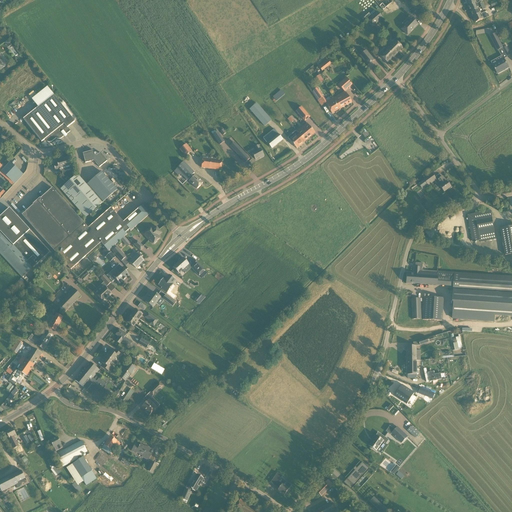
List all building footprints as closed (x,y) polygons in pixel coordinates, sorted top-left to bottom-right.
[(391,0),(373,0),(383,10),(393,2),(391,0)] [(475,0),(465,0),(476,23),(484,19),(475,0)] [(367,20),(373,26),(382,19),(377,12),(367,20)] [(405,25),(401,29),(407,35),(413,30),(413,29),(417,24),(412,19),(405,26),(405,25)] [(503,48),(496,34),(490,36),(498,51),(503,48)] [(380,56),(387,63),(402,48),(395,41),(380,56)] [(15,55),(18,53),(13,46),(10,49),(15,55)] [(506,47),(502,49),(507,57),(510,55),(506,47)] [(359,56),(368,66),(374,61),(366,51),(359,56)] [(509,68),(504,59),(498,63),(496,59),(491,62),(497,73),(503,70),(504,71),(509,68)] [(338,85),(341,88),(344,92),(352,84),(346,78),(338,85)] [(49,142),(50,142),(51,142),(56,138),(57,138),(57,139),(58,139),(59,139),(60,139),(61,139),(61,138),(70,132),(67,128),(75,122),(47,87),(32,99),(38,107),(23,119),(41,142),(45,139),(47,141),(47,142),(48,142),(49,142)] [(317,88),(313,91),(319,100),(323,97),(317,88)] [(282,90),(273,96),(276,101),(285,94),(282,90)] [(330,104),(327,106),(331,114),(352,102),(347,94),(346,95),(345,93),(340,96),(339,95),(333,99),(331,99),(329,101),(330,104)] [(250,110),(264,126),(271,120),(257,104),(250,110)] [(301,107),(296,111),(301,117),(306,113),(301,107)] [(298,134),(290,141),(296,149),(315,133),(309,126),(304,130),(302,128),(297,132),(298,133),(298,134)] [(213,135),(220,145),(224,142),(217,132),(213,135)] [(274,137),(267,142),(272,149),(279,143),(283,140),(277,134),(274,137)] [(179,149),(185,156),(192,151),(186,144),(179,149)] [(252,153),(253,155),(255,160),(259,158),(259,159),(264,156),(258,145),(254,147),(256,151),(252,153)] [(249,159),(239,147),(234,151),(245,163),(249,159)] [(83,153),(85,163),(92,161),(94,162),(99,168),(107,161),(100,153),(98,154),(97,153),(95,152),(94,153),(93,151),(83,153)] [(201,168),(221,171),(222,161),(216,160),(217,157),(210,156),(210,159),(203,158),(201,168)] [(56,161),(57,164),(53,165),(55,172),(61,171),(62,172),(71,170),(72,168),(72,166),(70,165),(67,157),(56,161)] [(184,162),(176,169),(178,172),(176,174),(178,176),(180,174),(187,181),(191,177),(195,173),(184,162)] [(0,174),(9,182),(12,186),(15,184),(13,182),(21,173),(10,163),(4,169),(0,164),(0,174)] [(101,172),(86,185),(102,203),(117,190),(101,172)] [(423,179),(428,186),(435,180),(431,174),(423,179)] [(102,203),(86,185),(77,175),(60,189),(85,218),(102,203)] [(189,181),(197,189),(203,183),(195,175),(189,181)] [(435,186),(437,189),(440,187),(444,192),(447,190),(448,190),(452,188),(449,184),(448,184),(446,182),(442,177),(436,181),(438,184),(435,186)] [(76,215),(55,192),(52,188),(22,215),(71,270),(101,243),(108,251),(127,234),(126,233),(129,230),(130,231),(150,214),(142,205),(123,222),(110,208),(89,227),(77,214),(76,215)] [(0,254),(22,278),(49,253),(28,231),(8,209),(0,215),(0,254)] [(468,215),(469,220),(473,242),(480,241),(481,242),(496,240),(491,211),(468,215)] [(511,226),(500,228),(505,256),(511,254),(511,226)] [(160,239),(157,236),(161,233),(156,227),(153,230),(152,229),(148,232),(145,234),(144,235),(149,241),(150,240),(153,244),(153,243),(154,244),(157,242),(156,241),(160,239)] [(134,244),(140,251),(143,247),(137,241),(134,244)] [(110,254),(104,247),(102,249),(104,250),(102,252),(106,257),(110,254)] [(112,251),(121,262),(126,257),(117,247),(112,251)] [(437,272),(437,286),(453,287),(451,318),(494,321),(495,315),(511,315),(511,276),(460,273),(460,264),(457,264),(457,252),(448,249),(437,249),(436,271),(437,272)] [(130,257),(132,259),(129,262),(136,268),(144,261),(141,258),(142,256),(138,252),(136,254),(134,252),(130,257)] [(177,264),(173,267),(179,274),(179,273),(180,273),(182,271),(189,264),(183,258),(179,262),(177,264)] [(194,265),(191,268),(199,276),(205,271),(197,262),(194,264),(194,265)] [(414,274),(407,273),(406,284),(437,286),(437,272),(436,271),(422,271),(422,264),(415,263),(415,267),(414,274)] [(106,276),(112,282),(115,279),(119,284),(129,276),(122,268),(116,273),(113,270),(106,276)] [(100,279),(107,286),(111,283),(105,275),(100,279)] [(163,279),(158,285),(161,288),(161,289),(167,293),(173,285),(172,284),(175,280),(169,275),(165,280),(163,279)] [(179,288),(178,290),(189,298),(193,292),(182,284),(179,288)] [(96,295),(102,302),(111,293),(105,287),(96,295)] [(57,307),(64,313),(80,296),(73,288),(65,296),(63,294),(59,298),(62,301),(57,307)] [(148,298),(145,302),(153,308),(160,297),(153,292),(150,296),(149,296),(148,298)] [(177,298),(191,312),(196,306),(182,293),(177,298)] [(165,295),(162,299),(170,305),(171,305),(170,305),(173,301),(175,303),(175,304),(175,303),(165,295)] [(204,299),(200,295),(195,301),(199,305),(204,299)] [(443,298),(412,296),(410,328),(422,329),(422,320),(442,321),(443,298)] [(21,307),(32,316),(38,309),(27,300),(21,307)] [(138,307),(144,311),(147,307),(140,303),(138,307)] [(125,322),(133,328),(143,315),(135,309),(125,322)] [(145,317),(151,322),(149,324),(153,327),(158,321),(148,313),(145,317)] [(55,331),(63,317),(56,314),(55,317),(53,316),(47,327),(55,331)] [(36,345),(39,347),(43,350),(54,336),(46,330),(36,345)] [(116,335),(119,338),(116,341),(120,345),(122,341),(129,347),(132,343),(125,337),(127,335),(123,332),(120,330),(116,335)] [(418,341),(419,346),(434,341),(433,337),(428,338),(418,341)] [(454,350),(462,348),(460,337),(454,338),(454,339),(452,339),(454,350)] [(138,344),(146,349),(149,344),(141,339),(138,344)] [(16,354),(22,344),(17,341),(11,350),(16,354)] [(407,346),(407,361),(407,378),(416,378),(416,375),(419,375),(419,369),(416,369),(416,361),(420,361),(420,351),(416,351),(416,346),(407,346)] [(32,348),(25,360),(33,365),(41,354),(32,348)] [(110,351),(106,357),(112,361),(115,363),(115,364),(117,362),(118,363),(121,359),(120,358),(122,355),(115,350),(113,353),(110,351)] [(106,357),(105,356),(100,362),(104,364),(102,367),(108,372),(115,364),(115,363),(112,361),(106,357)] [(30,371),(33,365),(25,360),(22,358),(19,362),(19,363),(19,364),(21,365),(14,377),(11,376),(8,381),(15,385),(17,383),(19,384),(25,376),(26,377),(30,371)] [(93,378),(99,370),(90,362),(75,381),(91,394),(95,390),(96,391),(103,381),(97,376),(94,380),(93,378)] [(129,363),(124,370),(130,375),(135,368),(129,363)] [(130,375),(124,370),(119,377),(125,382),(130,375)] [(442,379),(440,373),(434,374),(433,371),(427,373),(429,382),(442,379)] [(162,387),(163,386),(159,383),(149,392),(153,396),(162,387)] [(407,404),(414,393),(405,388),(401,385),(394,396),(407,404)] [(420,388),(417,394),(432,399),(434,394),(420,388)] [(9,403),(16,392),(13,390),(6,401),(9,403)] [(145,412),(149,416),(153,412),(154,413),(156,410),(156,409),(157,408),(152,403),(152,402),(149,399),(142,407),(146,411),(145,412)] [(390,427),(386,432),(390,434),(390,433),(401,443),(407,437),(397,427),(394,430),(390,427)] [(13,429),(6,432),(11,442),(14,448),(18,446),(15,440),(13,436),(16,435),(13,429)] [(373,439),(369,446),(376,451),(378,447),(382,450),(386,445),(385,444),(388,440),(378,433),(376,436),(375,435),(372,439),(373,439)] [(21,439),(26,445),(29,442),(25,436),(21,439)] [(120,443),(113,437),(106,446),(114,452),(120,443)] [(63,448),(57,438),(50,441),(54,448),(57,446),(59,450),(63,448)] [(50,452),(52,456),(56,455),(61,465),(85,453),(86,454),(88,453),(81,441),(57,454),(55,450),(50,452)] [(142,457),(148,461),(151,454),(148,453),(150,449),(147,447),(146,448),(140,445),(140,446),(139,446),(135,444),(131,451),(136,454),(137,453),(142,456),(142,457)] [(351,460),(355,464),(362,455),(358,452),(351,460)] [(69,467),(70,469),(74,467),(81,478),(92,471),(83,457),(69,467)] [(147,471),(152,474),(157,464),(152,462),(147,471)] [(354,470),(346,480),(353,486),(356,482),(355,481),(362,474),(363,475),(369,468),(362,462),(356,468),(355,467),(353,469),(354,470)] [(19,481),(25,478),(21,471),(0,481),(0,488),(2,492),(16,485),(17,488),(21,485),(19,481)] [(277,473),(270,483),(275,486),(282,476),(277,473)] [(69,480),(73,484),(78,480),(75,475),(69,480)] [(197,475),(189,488),(196,492),(203,479),(197,475)] [(315,491),(321,497),(330,488),(324,482),(315,491)] [(288,489),(290,486),(287,484),(285,487),(282,484),(278,490),(284,495),(288,489)] [(181,499),(187,502),(191,492),(185,489),(181,499)] [(385,511),(388,510),(381,503),(384,501),(380,497),(377,500),(374,497),(369,502),(378,510),(375,511),(385,511)] [(240,499),(235,508),(241,511),(240,511),(258,511),(246,504),(247,503),(240,499)] [(314,511),(332,511),(335,510),(330,502),(314,511)]
